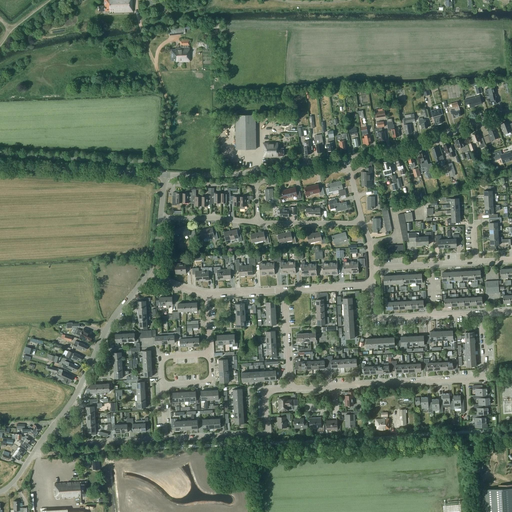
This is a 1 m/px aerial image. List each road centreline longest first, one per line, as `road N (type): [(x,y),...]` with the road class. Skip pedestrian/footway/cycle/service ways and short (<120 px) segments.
road 1 (unclassified): [(148,271),(51,427)]
road 2 (secondary): [(165,175),(346,159)]
road 3 (residential): [(290,388),(465,378)]
road 4 (secondary): [(346,159),(511,111)]
road 5 (residential): [(165,439),(267,433),(264,390),(290,388)]
road 6 (secondary): [(0,166),(165,175)]
road 7 (track): [(136,0),(164,87),(161,158)]
road 8 (residential): [(372,285),(374,319),(481,313)]
